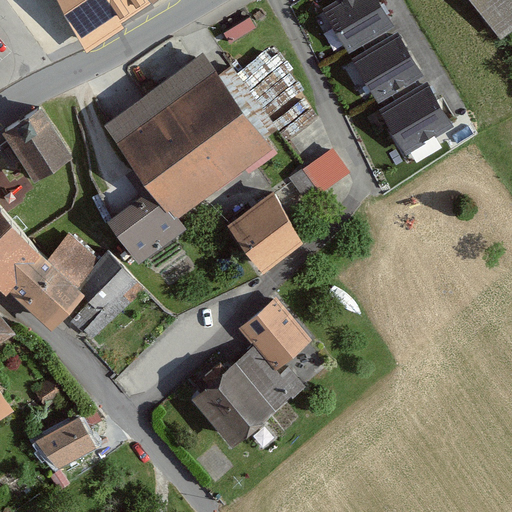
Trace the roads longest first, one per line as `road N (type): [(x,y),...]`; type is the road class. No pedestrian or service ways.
road 1 (residential): [(211,511),(0,289)]
road 2 (tertiary): [(194,0),(51,79)]
